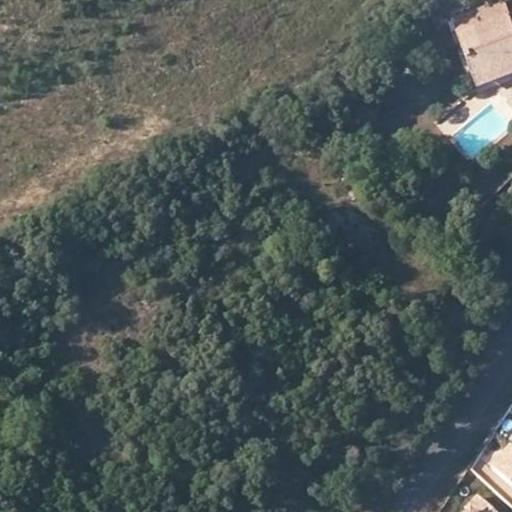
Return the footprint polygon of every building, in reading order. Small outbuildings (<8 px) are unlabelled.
[(488,28),(461,37),(474,78),(511,64),(511,19),(510,20),(506,6),(483,14),(488,28)] [(456,23),(461,37),(488,28),(483,14),(456,23)] [(511,64),(474,78),(478,89),(511,76),(511,64)] [(491,470),(511,487),(511,450),(510,448),(491,470)] [(496,511),(480,497),(467,510),(469,511),(496,511)]
